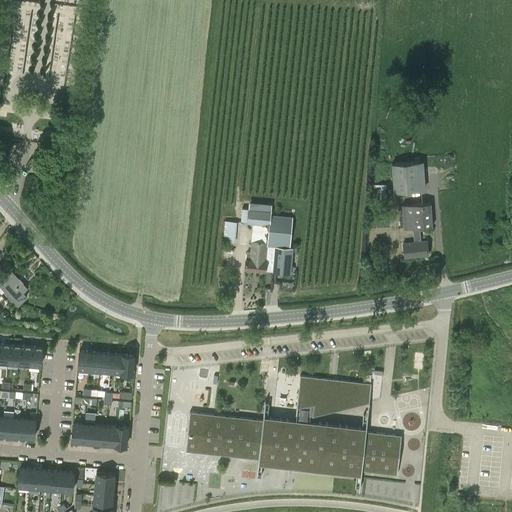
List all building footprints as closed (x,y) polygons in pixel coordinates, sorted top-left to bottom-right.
[(75,96),(59,94),(58,102),(74,104),(75,96)] [(424,161),(391,163),(393,192),(394,192),(395,199),(402,198),(402,191),(425,190),(424,161)] [(241,207),(240,221),(269,224),(269,225),(268,238),(267,238),(267,242),(251,241),(250,252),(247,252),(246,259),(245,269),(266,271),(273,272),(291,274),(293,252),(296,252),(297,247),(293,247),(293,248),(290,247),(290,246),(290,240),(292,217),(272,215),(271,215),(271,210),(270,210),(271,204),(250,203),(249,208),(241,207)] [(420,228),(433,227),(431,203),(402,205),(403,229),(412,228),(414,242),(403,243),(405,257),(428,255),(427,240),(421,241),(420,228)] [(223,241),(235,242),(237,221),(225,220),(223,241)] [(12,272),(0,282),(0,283),(4,288),(18,304),(26,297),(22,292),(27,288),(12,272)] [(265,291),(265,305),(277,305),(277,291),(265,291)] [(0,343),(0,362),(8,363),(9,344),(0,343)] [(9,344),(8,363),(18,364),(20,345),(9,344)] [(20,345),(18,364),(29,365),(31,346),(20,345)] [(31,346),(29,365),(40,366),(42,347),(31,346)] [(80,350),(78,369),(89,370),(90,351),(80,350)] [(90,351),(89,370),(100,370),(101,352),(90,351)] [(101,352),(100,370),(110,371),(112,353),(101,352)] [(112,353),(110,371),(121,372),(123,354),(112,353)] [(123,354),(121,372),(132,373),(134,355),(123,354)] [(265,402),(263,419),(190,411),(186,450),(259,459),(257,477),(261,477),(263,460),(356,471),(354,488),(358,489),(360,471),(396,476),(402,435),(366,431),(372,384),(300,376),(295,423),(268,420),(270,402),(265,402)] [(3,416),(1,434),(12,435),(14,417),(3,416)] [(14,417),(12,435),(23,436),(25,418),(14,417)] [(25,418),(23,436),(34,437),(36,419),(36,418),(25,418)] [(73,422),(72,440),(83,441),(84,423),(73,422)] [(84,423),(83,441),(93,442),(95,424),(84,423)] [(95,424),(93,442),(104,443),(106,425),(95,424)] [(106,425),(104,443),(115,444),(116,426),(106,425)] [(116,426),(115,444),(126,445),(128,426),(116,426)] [(18,485),(29,486),(30,467),(20,467),(18,485)] [(30,467),(29,486),(40,487),(41,468),(30,467)] [(41,468),(40,487),(50,488),(52,469),(41,468)] [(50,488),(61,489),(63,470),(52,469),(50,488)] [(63,470),(61,489),(72,490),(74,471),(63,470)] [(96,473),(95,484),(113,486),(114,474),(96,473)] [(94,495),(112,496),(113,486),(95,484),(94,495)] [(93,505),(111,507),(112,496),(94,495),(93,505)] [(41,501),(40,511),(49,511),(50,502),(41,501)]
